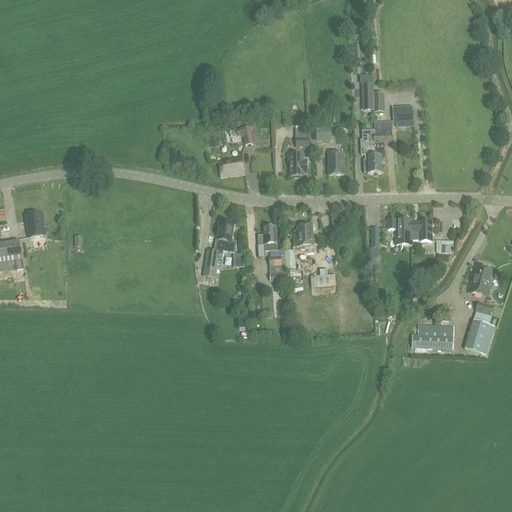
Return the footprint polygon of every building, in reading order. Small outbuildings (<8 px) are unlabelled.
[(373,95),(374,95),(373,85),(362,86),(363,112),(373,112),(373,95)] [(384,95),(374,95),(373,95),(373,112),(373,114),(385,113),(384,95)] [(413,108),(393,108),(393,116),(393,124),(396,123),(396,129),(415,128),(415,122),(414,122),(413,116),(413,108)] [(350,124),(343,122),(341,128),(348,131),(350,124)] [(375,132),(374,132),(375,175),(383,175),(383,160),(385,160),(384,145),(392,145),(391,123),(375,124),(375,132)] [(317,142),(332,141),(331,128),(316,129),(317,142)] [(249,129),(237,131),(238,138),(244,137),(246,147),(253,145),(250,133),(249,129)] [(295,130),(295,139),(309,139),(309,130),(295,130)] [(375,175),(374,132),(362,132),(363,141),(361,141),(361,157),(365,156),(365,161),(364,161),(364,174),(368,174),(368,176),(375,175)] [(309,139),(295,139),(296,149),(309,149),(309,139)] [(329,177),(344,176),(344,155),(328,156),(329,177)] [(289,164),(290,164),(291,178),(294,178),(294,180),(300,180),(301,178),(304,177),(304,175),(307,175),(307,163),(303,163),(303,156),(288,157),(289,164)] [(245,175),(242,158),(237,159),(218,162),(221,179),(245,175)] [(42,215),(26,217),(29,239),(45,237),(42,215)] [(412,242),(413,242),(413,224),(412,224),(412,221),(388,221),(388,232),(395,232),(395,246),(412,246),(412,242)] [(216,241),(215,251),(235,254),(236,243),(232,243),(234,226),(219,223),(216,241)] [(413,224),(413,242),(420,242),(420,243),(432,243),(432,223),(419,223),(419,224),(413,224)] [(299,248),(300,248),(300,251),(305,251),(305,248),(314,247),(312,227),(297,228),(298,235),(292,235),(293,249),(299,248)] [(265,253),(270,253),(277,252),(277,246),(276,229),(264,230),(264,236),(264,237),(259,237),(259,246),(265,246),(265,253)] [(371,230),(371,250),(378,249),(379,249),(379,230),(371,230)] [(75,247),(83,247),(83,236),(75,237),(75,247)] [(20,241),(0,244),(0,273),(24,269),(20,241)] [(437,243),(437,256),(438,256),(436,264),(448,266),(449,256),(454,256),(454,243),(437,243)] [(379,249),(378,249),(371,250),(370,249),(370,271),(380,271),(379,249)] [(207,251),(203,278),(216,280),(220,253),(207,251)] [(286,271),(287,271),(296,270),(294,252),(285,252),(285,257),(286,271)] [(244,257),(235,258),(236,271),(245,270),(244,257)] [(270,268),(286,267),(285,257),(270,258),(269,258),(270,268)] [(472,280),(468,294),(488,299),(492,285),(490,285),(494,272),(477,267),(474,281),(472,280)] [(291,284),(305,284),(305,273),(290,274),(291,284)] [(270,275),(270,283),(287,283),(286,275),(270,275)] [(335,277),(310,279),(311,291),(336,288),(335,277)] [(476,314),(492,318),(495,308),(479,303),(476,314)] [(473,323),(487,327),(490,319),(476,315),(473,323)] [(494,329),(487,327),(473,323),(465,350),(486,356),(494,329)] [(412,336),(412,351),(453,353),(454,338),(449,338),(449,328),(418,326),(418,337),(412,336)]
